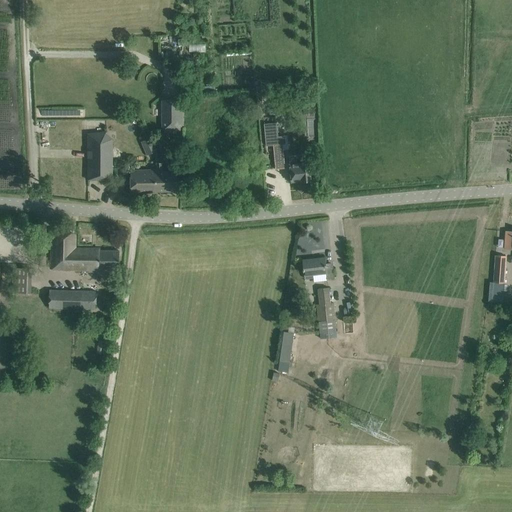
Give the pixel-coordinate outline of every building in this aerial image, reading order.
[(182,126),(182,100),(162,100),(162,132),(173,132),(173,126),(182,126)] [(277,123),(264,124),(266,146),(273,145),(275,169),(285,168),(283,144),(278,145),(277,123)] [(279,127),(280,140),(288,139),(288,129),(290,129),(290,126),(279,127)] [(104,134),(104,128),(96,128),(96,134),(87,134),(88,179),(112,179),(112,169),(111,140),(105,140),(104,134)] [(157,150),(151,136),(141,141),(147,154),(157,150)] [(311,180),(310,171),(308,154),(299,155),(299,164),(290,165),(291,181),(302,180),(302,181),(311,180)] [(177,191),(177,171),(163,171),(163,162),(156,162),(156,170),(157,191),(177,191)] [(156,170),(131,170),(131,182),(131,192),(157,192),(157,191),(156,170)] [(51,229),(51,239),(51,267),(90,269),(90,271),(119,272),(120,250),(100,250),(100,248),(75,248),(75,234),(69,234),(69,229),(51,229)] [(504,283),(506,256),(496,256),(493,282),(493,289),(491,289),(488,309),(492,310),(494,295),(503,296),(504,283)] [(303,269),(303,271),(304,271),(305,276),(326,273),(327,279),(335,278),(333,264),(325,265),(325,257),(317,257),(317,259),(303,261),(303,259),(304,269),(303,269)] [(30,293),(31,278),(32,268),(16,267),(15,292),(30,293)] [(334,302),(331,302),(329,287),(319,288),(321,304),(318,304),(319,319),(336,317),(334,302)] [(96,309),(96,291),(49,290),(48,308),(96,309)]
